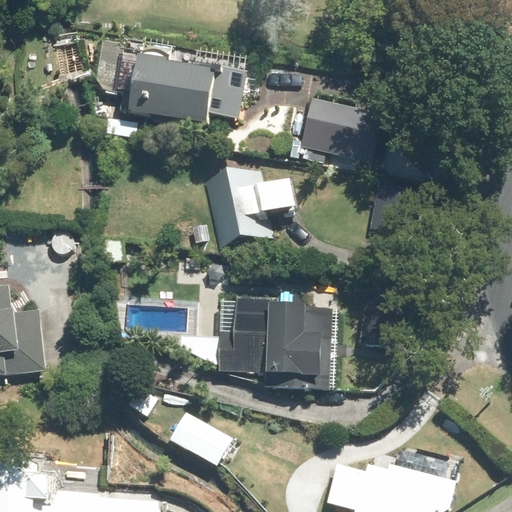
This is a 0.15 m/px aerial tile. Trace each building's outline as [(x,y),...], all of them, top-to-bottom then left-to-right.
[(135,129),(212,139),(215,115),(244,119),(249,83),(218,78),(219,74),(197,71),(196,80),(171,78),(171,74),(143,70),(140,104),(126,102),(123,123),(136,124),(135,129)] [(386,123),(314,107),(303,154),(375,171),(386,123)] [(293,184),(241,177),(238,202),(290,209),(293,184)] [(410,236),(415,189),(377,185),(372,231),(410,236)] [(207,253),(172,252),(171,284),(206,284),(207,253)] [(0,286),(0,377),(6,378),(6,373),(42,373),(41,312),(7,312),(7,286),(0,286)] [(411,291),(370,286),(364,344),(404,349),(411,291)] [(236,333),(225,332),(223,371),(269,372),(268,387),(331,390),(331,387),(336,387),(339,311),(335,311),(336,307),(282,305),(282,297),(238,296),(236,333)] [(172,441),(218,465),(233,436),(187,412),(172,441)] [(158,511),(159,505),(100,500),(101,485),(53,483),(53,479),(25,477),(25,463),(0,462),(0,511),(158,511)] [(338,464),(329,503),(357,510),(356,511),(445,511),(451,509),(458,482),(391,465),(390,469),(370,464),(368,471),(338,464)] [(313,511),(297,488),(276,502),(282,511),(313,511)]
